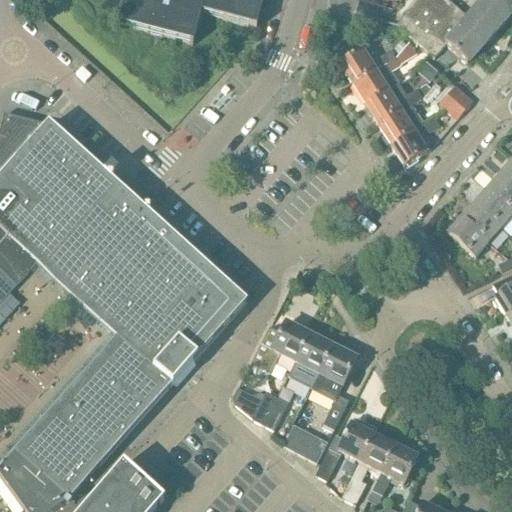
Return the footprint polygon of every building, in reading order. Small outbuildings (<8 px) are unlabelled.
[(124,0),(117,28),(118,29),(119,27),(191,47),(191,48),(192,48),(200,17),(256,32),(256,30),(255,30),(262,1),(264,2),(264,0),(124,0)] [(511,8),(502,0),(486,0),(467,22),(442,0),(421,0),(396,29),(434,63),(446,49),(467,67),(511,16),(511,8)] [(355,15),(382,23),(386,11),(359,3),(355,15)] [(382,23),(355,15),(352,26),(379,34),(382,23)] [(342,67),(339,68),(352,89),(375,75),(385,69),(396,62),(396,61),(391,54),(391,53),(370,67),(362,54),(350,61),(348,59),(340,64),(342,67)] [(396,62),(385,69),(390,77),(401,70),(396,62)] [(375,75),(352,89),(365,110),(388,95),(375,75)] [(378,130),(411,110),(422,103),(416,94),(406,100),(399,88),(388,95),(365,110),(378,130)] [(446,100),(464,115),(472,106),(454,91),(446,100)] [(456,124),(464,115),(446,100),(438,109),(456,124)] [(423,129),(411,110),(378,130),(391,150),(413,136),(414,136),(423,130),(423,129)] [(0,236),(32,264),(116,340),(27,439),(5,463),(0,467),(0,479),(21,511),(56,511),(69,504),(124,444),(222,335),(221,334),(245,309),(216,283),(109,185),(102,179),(49,131),(49,130),(4,118),(2,125),(0,133),(0,236)] [(423,129),(423,130),(428,137),(440,130),(434,122),(423,129)] [(414,136),(413,136),(391,150),(404,171),(407,169),(408,171),(416,166),(415,164),(427,156),(414,136)] [(507,169),(498,179),(511,190),(511,164),(510,162),(506,167),(507,169)] [(110,170),(102,179),(109,185),(117,176),(110,170)] [(494,183),(485,194),(511,217),(511,190),(498,179),(497,177),(493,182),(494,183)] [(481,198),(473,208),(501,233),(511,220),(511,217),(485,194),(484,192),(480,197),(481,198)] [(468,213),(460,222),(488,247),(501,233),(473,208),(471,207),(467,211),(468,213)] [(456,227),(446,238),(475,263),(488,247),(460,222),(458,221),(454,226),(456,227)] [(0,274),(12,286),(32,264),(0,236),(0,274)] [(511,273),(511,265),(511,263),(497,269),(501,278),(511,273)] [(0,298),(12,286),(0,274),(0,298)] [(493,303),(505,321),(511,316),(511,279),(492,289),(499,300),(493,303)] [(280,362),(294,369),(309,340),(285,327),(280,337),(269,331),(250,368),(270,379),(280,362)] [(294,369),(288,381),(311,393),(317,381),(332,351),(309,340),(294,369)] [(317,381),(311,393),(334,405),(337,399),(341,393),(356,363),(332,351),(317,381)] [(252,425),(263,431),(277,403),(266,397),(264,400),(260,398),(256,405),(250,402),(243,417),(252,425)] [(334,405),(322,429),(333,434),(348,405),(337,399),(334,405)] [(277,403),(263,431),(273,436),(287,408),(277,403)] [(330,451),(315,480),(327,486),(341,458),(346,460),(359,467),(373,439),(376,434),(361,426),(358,431),(351,428),(342,444),(335,440),(330,451)] [(316,468),(327,447),(294,429),(282,451),(316,468)] [(373,439),(359,467),(341,503),(355,510),(366,489),(361,486),(368,471),(380,478),(381,478),(395,450),(373,439)] [(417,461),(395,450),(381,478),(380,478),(372,496),(382,501),(390,483),(403,489),(417,461)] [(155,511),(160,507),(120,471),(82,511),(155,511)]
